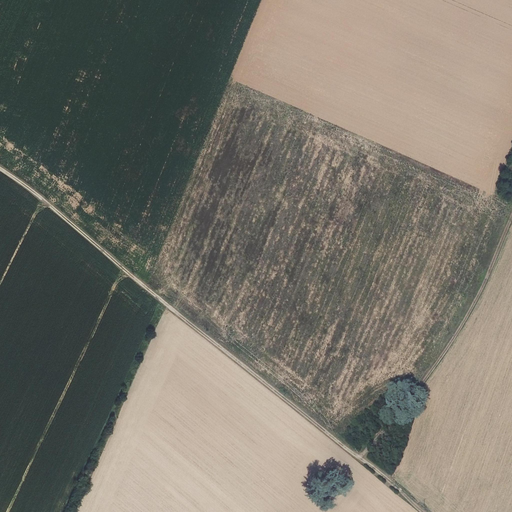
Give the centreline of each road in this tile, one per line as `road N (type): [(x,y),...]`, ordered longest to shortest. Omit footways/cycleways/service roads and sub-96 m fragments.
road 1 (track): [(359,458),(0,169)]
road 2 (track): [(262,0),(145,286)]
road 3 (track): [(359,458),(449,344),(511,217)]
